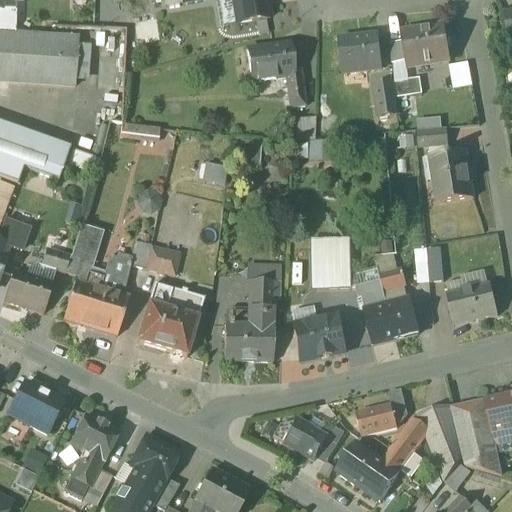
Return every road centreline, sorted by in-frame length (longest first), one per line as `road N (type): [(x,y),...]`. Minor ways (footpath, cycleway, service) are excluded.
road 1 (residential): [(175,422),(511,347)]
road 2 (residential): [(470,0),(511,242)]
road 3 (residential): [(0,342),(175,422)]
road 4 (residential): [(175,422),(327,511)]
